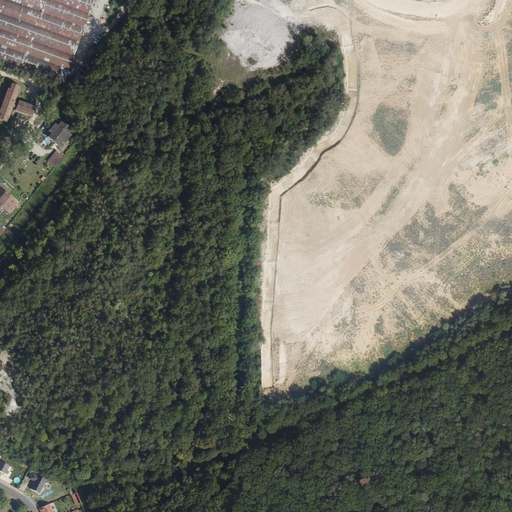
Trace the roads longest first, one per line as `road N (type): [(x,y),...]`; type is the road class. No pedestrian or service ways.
road 1 (track): [(88,511),(511,336)]
road 2 (track): [(252,486),(297,445),(497,362)]
